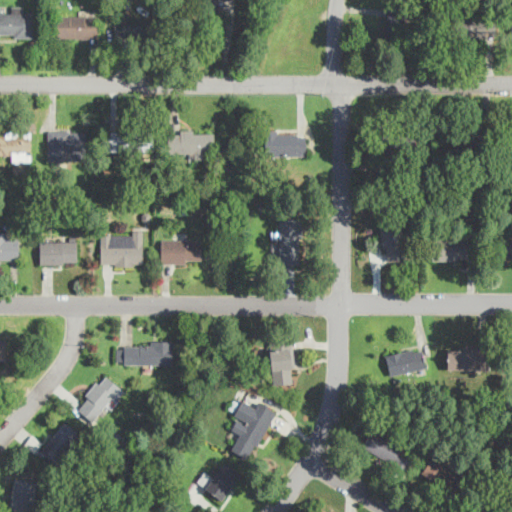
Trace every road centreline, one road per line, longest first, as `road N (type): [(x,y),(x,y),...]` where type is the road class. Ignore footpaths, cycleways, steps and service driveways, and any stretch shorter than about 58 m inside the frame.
road 1 (residential): [(272,511),(326,432),(340,373),(337,0)]
road 2 (residential): [(0,83),(511,83)]
road 3 (residential): [(0,302),(511,302)]
road 4 (residential): [(0,438),(63,365),(77,304)]
